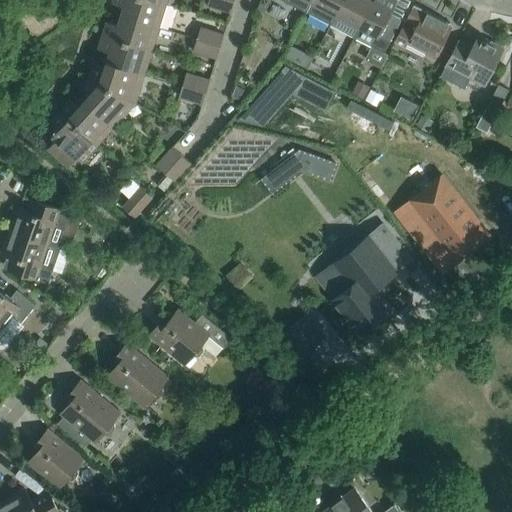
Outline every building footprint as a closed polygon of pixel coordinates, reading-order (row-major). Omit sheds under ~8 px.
[(159,26),(166,3),(155,0),(112,0),(112,2),(124,5),(121,14),(159,26)] [(231,11),(234,0),(208,0),(208,4),(231,11)] [(281,0),(306,12),(312,0),(281,0)] [(331,25),(343,0),(312,0),(306,12),(331,25)] [(355,37),(373,0),(343,0),(331,25),(355,37)] [(390,41),(402,18),(391,12),(397,0),(373,0),(355,37),(384,52),(389,41),(390,41)] [(414,4),(395,40),(424,55),(425,53),(436,58),(452,27),(441,21),(443,19),(414,4)] [(152,49),(159,26),(121,14),(118,24),(107,20),(102,34),(152,49)] [(220,45),(224,34),(201,26),(197,38),(220,45)] [(145,72),(152,49),(102,34),(98,48),(110,51),(107,60),(145,72)] [(485,84),(504,47),(479,34),(472,47),(459,40),(441,75),(465,88),(471,78),(485,84)] [(217,57),(220,45),(197,38),(193,50),(217,57)] [(309,71),(315,74),(318,69),(322,71),(327,60),(318,55),(309,71)] [(136,102),(145,72),(107,60),(105,65),(94,62),(89,76),(136,102)] [(206,91),(210,79),(186,72),(183,84),(206,91)] [(114,126),(136,102),(89,76),(80,87),(89,95),(85,99),(114,126)] [(499,83),(486,108),(496,113),(509,89),(499,83)] [(206,91),(183,84),(179,96),(203,103),(206,91)] [(114,126),(85,99),(78,106),(69,98),(60,109),(98,143),(114,126)] [(486,108),(476,126),(487,132),(496,113),(486,108)] [(98,143),(60,109),(50,119),(59,127),(52,135),(56,139),(48,148),(69,166),(77,157),(82,162),(98,143)] [(166,172),(182,154),(173,146),(157,164),(166,172)] [(175,181),(191,162),(182,154),(166,172),(175,181)] [(488,235),(450,185),(442,176),(399,210),(445,269),(488,235)] [(71,212),(48,205),(48,204),(31,198),(27,210),(16,207),(8,229),(59,246),(71,212)] [(334,263),(317,277),(333,298),(362,334),(391,311),(377,294),(380,292),(375,286),(398,269),(398,268),(411,258),(383,224),(370,234),(334,262),(334,263)] [(47,281),(59,246),(8,229),(1,252),(7,254),(3,266),(24,274),(25,273),(47,281)] [(257,273),(244,257),(225,273),(237,289),(257,273)] [(0,290),(0,321),(5,325),(12,315),(21,323),(36,304),(17,289),(10,298),(0,290)] [(158,324),(149,334),(185,363),(193,353),(196,356),(200,355),(204,350),(204,346),(201,343),(209,334),(224,347),(232,337),(202,312),(195,322),(178,308),(162,327),(158,324)] [(5,325),(0,321),(0,348),(3,349),(6,347),(10,344),(17,336),(5,325)] [(123,356),(107,375),(144,405),(152,395),(155,398),(159,397),(163,392),(163,388),(160,385),(168,376),(127,342),(119,352),(123,356)] [(77,393),(61,412),(95,441),(104,431),(107,434),(110,433),(115,427),(115,424),(112,421),(120,411),(81,379),(72,389),(77,393)] [(242,409),(228,422),(240,432),(254,419),(242,409)] [(44,442),(28,461),(59,487),(67,477),(70,479),(74,479),(79,473),(79,469),(76,467),(84,457),(48,428),(40,438),(44,442)] [(24,487),(3,499),(10,511),(66,511),(60,506),(59,507),(60,507),(58,508),(52,497),(35,506),(24,487)] [(336,509),(332,511),(401,511),(395,503),(394,504),(383,511),(372,511),(355,488),(343,497),(341,495),(331,503),(336,509)] [(153,493),(149,498),(157,505),(164,497),(159,492),(153,493)] [(10,511),(3,499),(0,500),(0,511),(10,511)]
